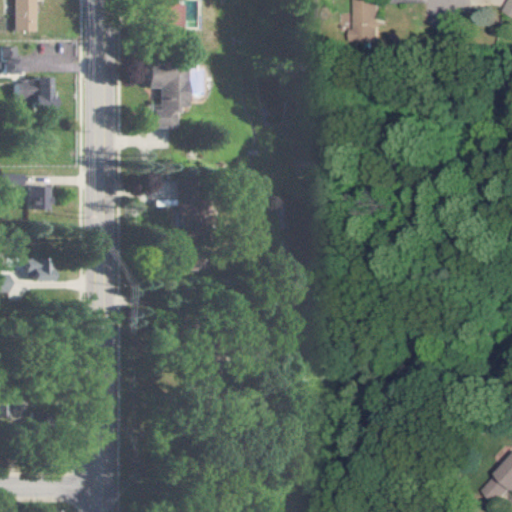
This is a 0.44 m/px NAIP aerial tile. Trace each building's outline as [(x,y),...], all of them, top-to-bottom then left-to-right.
[(8,0),(8,30),(30,30),(30,0),(8,0)] [(379,39),(379,27),(380,27),(379,0),(355,0),(356,29),(352,29),(352,39),(379,39)] [(175,3),(149,4),(150,27),(176,26),(175,3)] [(0,72),(13,72),(12,46),(0,46),(0,72)] [(146,127),(168,127),(168,105),(180,105),(180,64),(141,64),(141,87),(151,87),(151,103),(146,103),(146,127)] [(9,79),(9,105),(48,103),(47,78),(9,79)] [(44,209),(45,186),(23,185),(22,209),(44,209)] [(21,280),(47,280),(47,258),(22,258),(21,280)] [(511,461),(489,485),(502,498),(511,487),(511,461)]
